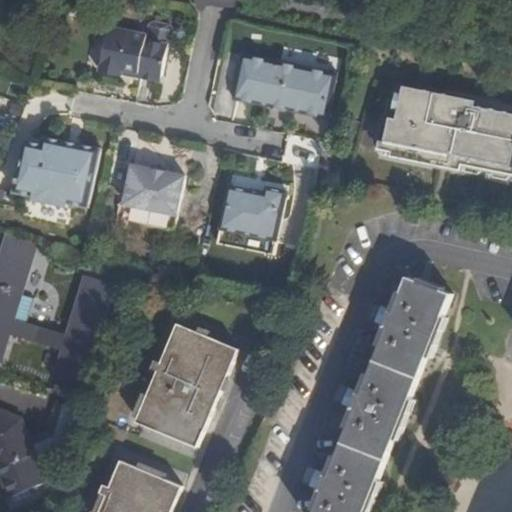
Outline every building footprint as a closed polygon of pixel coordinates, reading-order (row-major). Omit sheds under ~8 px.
[(90,64),(103,66),(108,30),(96,28),(90,64)] [(109,70),(131,75),(132,68),(149,72),(148,79),(170,83),(179,47),(155,42),(157,35),(117,28),(109,70)] [(349,79),(254,57),(244,101),(338,123),(349,79)] [(132,68),(131,75),(148,79),(149,72),(132,68)] [(511,115),(483,110),(482,115),(461,111),(463,101),(408,90),(402,119),(394,118),(388,150),(402,152),(401,158),(470,171),(472,165),(511,173),(511,115)] [(482,115),(483,110),(484,105),(463,101),(461,111),(482,115)] [(110,151),(85,144),(84,149),(73,146),(74,142),(51,136),(49,143),(32,139),(20,190),(40,196),(40,198),(72,207),(74,203),(94,209),(110,151)] [(314,164),(315,141),(288,140),(288,164),(314,164)] [(173,173),(157,170),(138,166),(129,206),(182,217),(191,177),(173,173)] [(293,194),(272,190),(271,196),(235,189),(226,231),(284,244),(293,194)] [(18,320),(37,257),(8,248),(0,276),(0,359),(6,362),(14,335),(63,349),(56,371),(88,381),(118,286),(84,276),(67,334),(18,320)] [(367,511),(454,293),(411,277),(317,511),(367,511)] [(240,350),(180,325),(164,364),(158,362),(155,369),(161,371),(152,395),(146,392),(143,399),(149,402),(145,411),(139,409),(135,416),(142,419),(141,422),(200,446),(240,350)] [(0,468),(11,498),(48,482),(44,472),(65,463),(59,448),(68,442),(76,443),(84,410),(58,404),(52,428),(30,436),(23,420),(0,410),(0,468)] [(172,511),(183,487),(123,462),(113,488),(106,485),(102,493),(110,496),(102,511),(172,511)]
